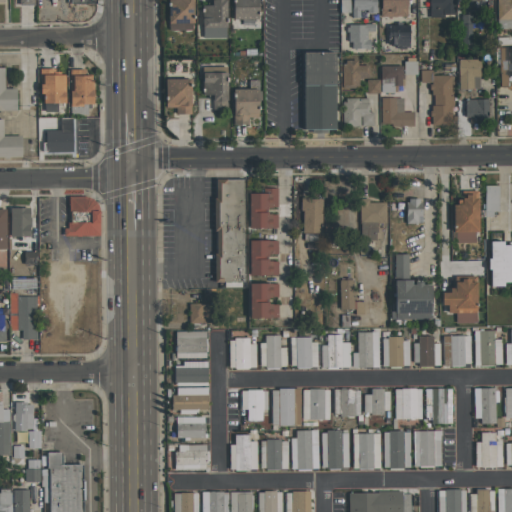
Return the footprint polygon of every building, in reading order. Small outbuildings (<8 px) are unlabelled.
[(193,30),(192,0),(167,0),(168,31),(193,30)] [(226,38),(226,0),(211,0),(212,5),(202,5),(201,38),(226,38)] [(258,19),(257,0),(232,0),(233,19),(258,19)] [(339,0),(340,13),(351,13),(351,18),(360,18),(359,12),(376,12),(376,0),(339,0)] [(379,0),(380,17),(406,16),(406,0),(379,0)] [(429,0),(429,17),(455,16),(454,0),(429,0)] [(511,0),(496,0),(496,29),(511,28),(511,0)] [(347,24),(347,42),(351,42),(351,49),(368,49),(368,31),(374,31),(374,24),(347,24)] [(409,25),(388,25),(387,44),(408,45),(409,25)] [(511,87),(511,47),(500,47),(498,87),(511,87)] [(334,130),(335,53),(303,53),(302,129),(334,130)] [(458,59),(458,89),(480,89),(479,59),(458,59)] [(342,88),(358,88),(358,78),(368,78),(368,65),(357,65),(357,61),(341,61),(342,88)] [(416,74),(416,63),(403,63),(403,74),(416,74)] [(0,110),(16,111),(16,89),(5,89),(4,65),(0,64),(0,110)] [(402,65),(380,66),(381,92),(391,92),(391,86),(402,85),(402,65)] [(431,125),(451,125),(451,75),(432,75),(431,70),(420,70),(420,83),(431,83),(431,125)] [(212,110),(227,109),(226,72),(202,73),(202,95),(212,95),(212,110)] [(42,103),(65,103),(64,75),(42,75),(42,84),(41,84),(42,103)] [(69,105),(92,106),(93,76),(70,75),(69,105)] [(189,114),(190,79),(165,79),(164,107),(175,107),(175,114),(189,114)] [(378,79),(366,80),(366,94),(378,93),(378,79)] [(248,124),(248,118),(258,117),(257,89),(232,89),(233,124),(248,124)] [(413,125),(412,111),(402,112),(402,97),(380,98),(380,126),(413,125)] [(342,126),(369,126),(369,98),(342,98),(342,126)] [(487,99),(464,99),(465,119),(488,118),(487,99)] [(72,118),(60,118),(60,131),(46,130),(45,152),(71,153),(72,118)] [(0,157),(22,157),(21,136),(3,136),(2,119),(0,119),(0,157)] [(215,282),(244,282),(243,179),(214,179),(215,282)] [(498,185),(484,185),(484,215),(498,215),(498,185)] [(249,228),(277,228),(276,213),(268,213),(268,207),(277,207),(276,188),(265,188),(265,193),(248,193),(249,228)] [(69,198),(69,226),(63,226),(63,236),(99,236),(98,197),(69,198)] [(302,233),(321,233),(321,198),(302,198),(302,233)] [(385,224),(386,203),(368,202),(368,198),(360,198),(359,240),(376,241),(376,223),(385,224)] [(406,224),(421,223),(421,198),(406,198),(406,224)] [(30,237),(29,207),(9,208),(10,237),(30,237)] [(248,275),(277,276),(277,261),(266,261),(266,254),(277,254),(277,241),(249,240),(248,275)] [(511,245),(504,245),(504,241),(489,242),(489,286),(504,286),(504,282),(511,282),(511,245)] [(430,319),(431,283),(408,283),(408,254),(394,254),(393,319),(430,319)] [(339,310),(354,309),(355,314),(363,314),(363,301),(352,302),(351,280),(339,280),(339,310)] [(476,322),(476,281),(454,281),(454,291),(441,291),(441,305),(447,305),(447,313),(455,313),(455,323),(476,322)] [(249,318),(278,318),(277,304),(268,304),(268,298),(278,298),(277,283),(249,284),(249,318)] [(35,296),(16,297),(16,293),(8,293),(9,330),(21,330),(22,340),(36,339),(35,296)] [(189,303),(188,323),(208,324),(208,304),(189,303)] [(500,365),(500,339),(493,339),(493,330),(473,330),(473,365),(500,365)] [(205,331),(175,331),(175,358),(206,358),(205,331)] [(378,367),(377,332),(356,332),(356,353),(351,353),(351,368),(378,367)] [(349,343),(340,342),(340,335),(326,334),(326,345),(321,345),(320,367),(349,368),(349,343)] [(259,368),(286,367),(285,347),(279,348),(279,335),(264,335),(264,343),(259,343),(259,368)] [(469,335),(441,336),(442,366),(469,365),(469,335)] [(414,366),(439,365),(439,343),(432,343),(432,336),(413,336),(414,366)] [(289,367),(317,367),(317,342),(310,342),(310,337),(290,337),(289,367)] [(228,368),(255,368),(255,344),(248,344),(248,338),(228,338),(228,368)] [(381,367),(409,366),(408,338),(381,338),(381,367)] [(207,362),(174,362),(174,385),(206,385),(207,362)] [(207,411),(207,387),(173,388),(173,412),(207,411)] [(511,417),(511,387),(504,387),(503,418),(511,417)] [(299,389),(269,389),(269,426),(299,425),(299,389)] [(302,389),(301,419),(328,420),(329,389),(302,389)] [(359,389),(332,390),(332,417),(359,416),(359,389)] [(389,413),(388,389),(370,389),(370,395),(363,395),(363,413),(389,413)] [(393,389),(394,420),(420,419),(420,389),(393,389)] [(450,389),(424,389),(424,423),(451,422),(450,389)] [(267,410),(266,390),(240,390),(240,419),(261,419),(261,410),(267,410)] [(32,414),(32,404),(14,403),(13,431),(27,432),(28,413),(32,414)] [(0,405),(0,455),(9,455),(8,406),(0,405)] [(175,438),(204,438),(204,417),(175,417),(175,438)] [(316,430),(295,430),(295,438),(290,438),(290,470),(317,469),(316,430)] [(347,431),(320,432),(320,468),(348,468),(347,431)] [(382,431),(382,468),(409,468),(409,431),(382,431)] [(412,431),(412,467),(440,466),(440,431),(412,431)] [(495,432),(480,432),(480,442),(474,442),(474,467),(501,467),(501,440),(495,440),(495,432)] [(256,470),(256,441),(248,441),(248,434),(233,435),(233,444),(228,444),(229,470),(256,470)] [(379,434),(351,434),(351,469),(379,469),(379,434)] [(286,470),(287,440),(260,440),(259,470),(286,470)] [(206,444),(178,445),(178,452),(174,452),(174,469),(207,469),(206,444)] [(83,511),(82,464),(62,464),(62,452),(47,452),(47,469),(41,469),(42,502),(49,502),(48,511),(83,511)] [(39,482),(39,471),(26,470),(25,481),(39,482)] [(0,511),(10,511),(11,489),(0,488),(0,511)] [(511,511),(511,488),(496,489),(496,511),(511,511)] [(28,511),(28,489),(12,490),(12,511),(28,511)] [(437,490),(437,511),(464,511),(464,489),(437,490)] [(200,492),(200,511),(227,511),(227,491),(200,492)] [(279,511),(280,491),(257,491),(256,511),(279,511)] [(309,511),(309,491),(283,492),(283,511),(309,511)] [(492,511),(493,491),(469,491),(468,511),(492,511)] [(250,511),(251,492),(229,492),(228,511),(250,511)] [(347,511),(411,511),(412,492),(348,493),(347,511)] [(196,511),(197,493),(173,493),(172,511),(196,511)]
